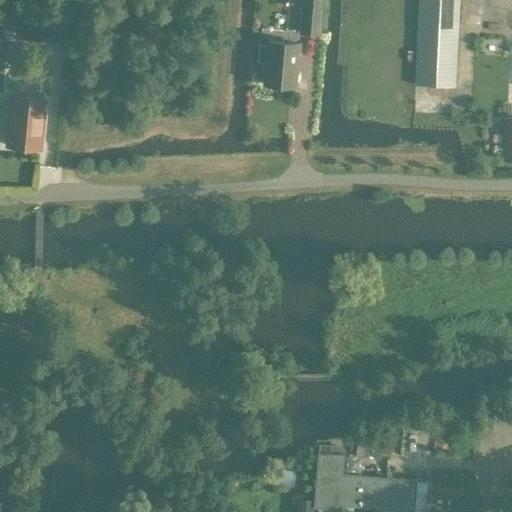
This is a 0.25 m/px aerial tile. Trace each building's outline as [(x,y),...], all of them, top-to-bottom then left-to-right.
[(301,0),(299,32),(319,34),(321,0),(301,0)] [(406,50),(406,61),(416,61),(415,84),(455,86),(458,0),(418,0),(417,37),(417,51),(406,50)] [(0,16),(0,37),(16,39),(18,18),(0,16)] [(258,43),(257,61),(265,62),(263,82),(294,85),(298,44),(267,41),(267,43),(258,43)] [(10,97),(5,147),(39,150),(44,101),(10,97)] [(511,115),(502,115),(501,157),(511,157),(511,115)] [(369,432),(358,431),(357,431),(355,454),(367,456),(369,432)] [(340,505),(340,500),(342,474),(342,471),(341,471),(343,453),(320,451),(315,506),(337,508),(338,504),(340,505)] [(340,500),(340,505),(378,508),(377,511),(413,511),(416,480),(415,480),(342,474),(340,500)]
